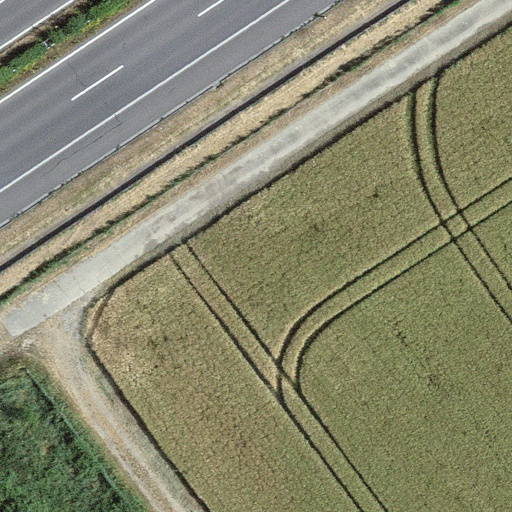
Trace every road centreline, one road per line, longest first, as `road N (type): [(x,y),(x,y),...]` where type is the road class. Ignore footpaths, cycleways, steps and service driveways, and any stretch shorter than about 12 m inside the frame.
road 1 (track): [(503,0),(9,325)]
road 2 (motorway): [(0,148),(223,0)]
road 3 (track): [(169,511),(28,312)]
